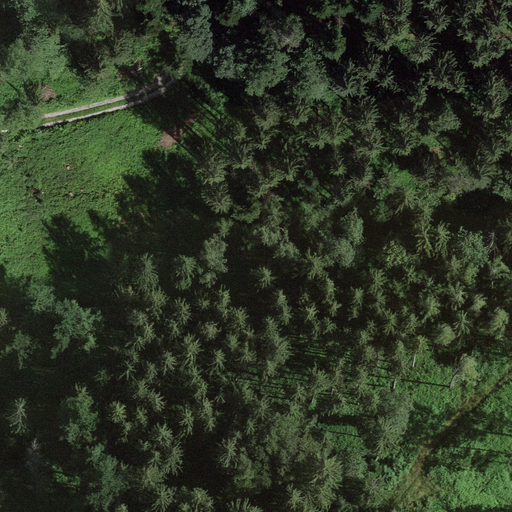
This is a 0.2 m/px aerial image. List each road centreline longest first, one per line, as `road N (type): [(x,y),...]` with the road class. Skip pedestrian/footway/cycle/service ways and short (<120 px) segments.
road 1 (track): [(0,315),(308,304),(400,283),(511,234)]
road 2 (track): [(164,88),(336,39),(511,46)]
road 3 (track): [(0,125),(164,88),(237,0)]
road 4 (track): [(511,381),(473,407),(376,511)]
